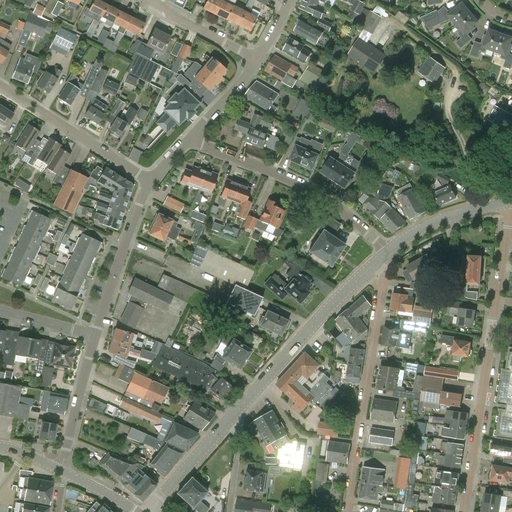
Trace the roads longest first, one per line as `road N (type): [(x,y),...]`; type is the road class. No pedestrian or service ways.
road 1 (residential): [(347,511),(382,279),(376,262)]
road 2 (residential): [(386,252),(309,189),(190,139)]
road 3 (tertiary): [(230,419),(376,262)]
road 4 (residential): [(463,511),(491,331)]
road 5 (residential): [(148,181),(0,87)]
road 6 (residential): [(95,335),(148,181)]
road 7 (residential): [(63,472),(95,335)]
road 8 (tertiary): [(386,252),(439,220),(510,201)]
road 9 (residential): [(491,331),(510,201)]
road 10 (residential): [(258,58),(148,0)]
road 11 (tertiary): [(147,511),(230,419)]
